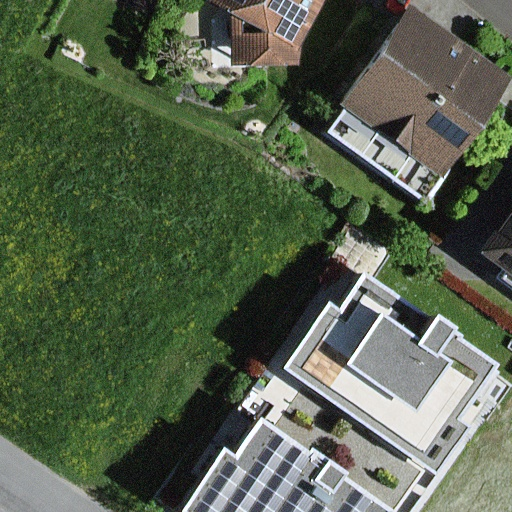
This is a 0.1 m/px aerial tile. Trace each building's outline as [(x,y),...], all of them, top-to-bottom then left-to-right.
[(211,0),(232,10),(232,66),(300,66),(300,47),(324,0),(211,0)] [(511,78),(411,5),(338,106),(442,181),(511,84),(511,78)] [(511,209),(480,255),(504,273),(499,280),(511,288),(511,209)] [(283,371),(437,477),(471,428),(460,420),(498,366),(455,336),(460,328),(440,314),(434,322),(365,275),(341,310),(330,303),(283,371)] [(310,452),(261,418),(236,455),(225,447),(179,511),(394,511),(395,510),(347,477),(350,473),(313,448),(310,452)]
